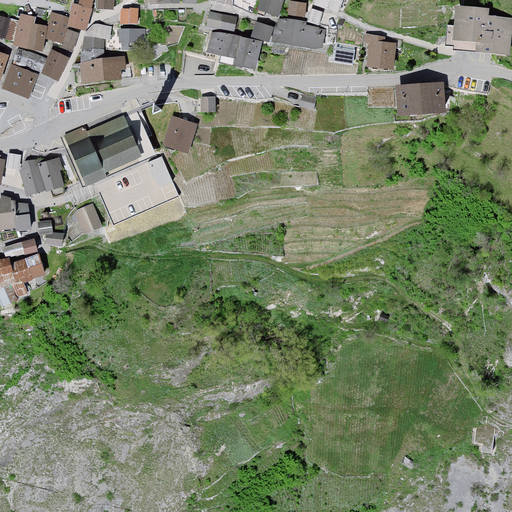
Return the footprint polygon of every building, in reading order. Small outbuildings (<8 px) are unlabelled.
[(113,1),(102,0),(95,0),(95,12),(112,13),(113,1)] [(281,0),(263,0),(261,11),(278,15),(281,0)] [(348,0),(313,0),(312,3),(337,13),(342,0),(345,0),(348,1),(348,0)] [(77,7),(71,6),(67,20),(66,30),(85,34),(92,4),(78,1),(77,7)] [(305,7),(289,4),(287,14),(303,17),(305,7)] [(490,11),(456,9),(453,45),(476,46),(476,55),(508,57),(511,21),(490,20),(490,11)] [(321,14),(310,10),(306,24),(317,27),(321,14)] [(136,11),(119,12),(120,27),(137,27),(136,11)] [(236,18),(210,13),(206,30),(233,35),(236,18)] [(35,17),(19,14),(17,21),(12,47),(40,52),(45,27),(34,24),(35,17)] [(67,20),(50,15),(42,42),(60,47),(67,20)] [(17,21),(0,16),(0,41),(11,45),(17,21)] [(325,30),(277,22),(274,44),(321,52),(325,30)] [(274,29),(255,24),(250,39),(269,45),(274,29)] [(144,32),(118,33),(119,45),(144,44),(144,32)] [(240,40),(211,34),(207,55),(236,61),(240,40)] [(364,45),(369,46),(366,69),(393,72),(396,45),(383,44),(384,38),(365,37),(364,45)] [(80,64),(104,63),(104,43),(81,40),(80,54),(80,64)] [(260,44),(240,40),(236,61),(234,67),(254,72),(260,44)] [(354,50),(336,47),(335,59),(352,62),(354,50)] [(44,60),(15,51),(10,67),(40,76),(44,60)] [(66,61),(52,54),(43,76),(58,82),(66,61)] [(79,66),(81,86),(120,82),(118,62),(104,63),(79,66)] [(33,78),(12,69),(4,90),(25,98),(33,78)] [(444,85),(395,88),(398,124),(446,121),(444,85)] [(303,93),(300,105),(315,108),(318,95),(303,93)] [(201,96),(202,112),(216,112),(216,95),(201,96)] [(161,111),(153,105),(152,115),(161,111)] [(84,132),(63,141),(82,188),(104,180),(102,175),(152,155),(136,116),(86,136),(84,132)] [(194,127),(172,120),(163,147),(185,154),(194,127)] [(20,157),(6,155),(4,173),(18,174),(20,157)] [(168,157),(152,157),(152,203),(167,203),(166,182),(169,182),(168,157)] [(20,170),(27,199),(59,191),(52,162),(20,170)] [(14,205),(0,205),(0,233),(15,233),(14,220),(14,205)] [(90,208),(75,214),(85,237),(100,231),(90,208)] [(28,219),(14,220),(16,235),(30,234),(28,219)] [(51,220),(37,221),(39,235),(46,234),(45,243),(61,246),(63,232),(53,231),(51,220)] [(32,242),(2,250),(4,260),(36,256),(32,242)] [(37,258),(9,265),(15,286),(43,279),(37,258)] [(7,262),(0,263),(0,291),(13,289),(7,262)] [(11,290),(0,294),(0,308),(2,312),(17,305),(11,290)]
